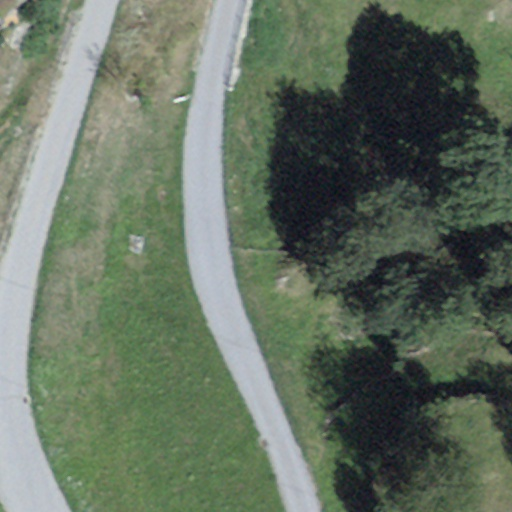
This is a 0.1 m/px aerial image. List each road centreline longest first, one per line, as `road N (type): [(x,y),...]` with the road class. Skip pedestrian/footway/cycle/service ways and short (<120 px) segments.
road 1 (residential): [(303,511),(222,304),(207,240),(202,146),(229,0)]
road 2 (residential): [(100,0),(9,319),(9,420),(41,511)]
